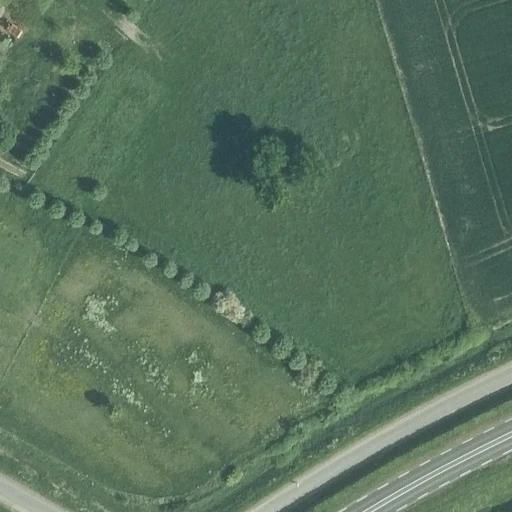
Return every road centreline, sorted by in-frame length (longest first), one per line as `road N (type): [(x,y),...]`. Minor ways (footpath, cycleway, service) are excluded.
road 1 (unclassified): [(269,511),(511,374)]
road 2 (primary): [(369,511),(511,435)]
